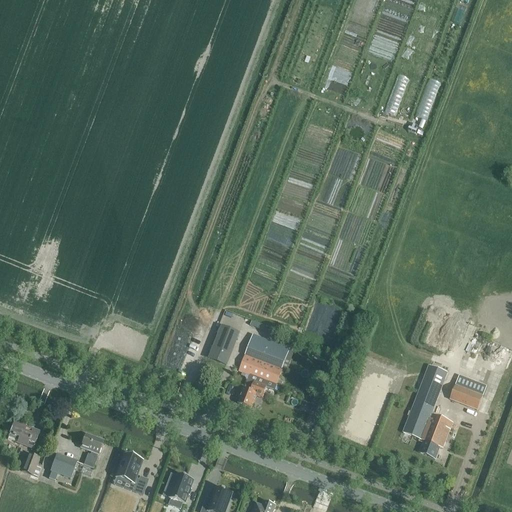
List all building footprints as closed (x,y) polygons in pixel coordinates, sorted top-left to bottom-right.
[(457,12),(463,14),(466,7),(460,5),(457,12)] [(384,114),(395,118),(410,81),(398,76),(384,114)] [(415,117),(426,121),(440,84),(429,80),(415,117)] [(485,301),(479,314),(487,317),(492,304),(485,301)] [(238,336),(222,330),(211,360),(226,366),(238,336)] [(266,389),(273,391),(275,385),(276,386),(288,352),(253,338),(240,372),(250,375),(245,390),(251,392),(255,383),(267,387),(266,389)] [(466,366),(473,369),(482,346),(475,343),(466,366)] [(454,424),(429,415),(438,391),(441,392),(448,373),(430,366),(404,435),(425,443),(421,454),(436,459),(440,449),(444,450),(454,424)] [(251,392),(245,390),(239,405),(251,410),(256,397),(263,399),(266,389),(267,387),(255,383),(251,392)] [(478,412),(483,398),(457,387),(451,401),(478,412)] [(311,412),(307,424),(320,429),(327,410),(314,405),(311,413),(311,412)] [(33,451),(40,433),(14,423),(9,438),(18,442),(17,445),(33,451)] [(86,436),(81,451),(90,454),(90,456),(87,455),(83,466),(93,470),(97,459),(96,459),(96,456),(98,456),(103,442),(86,436)] [(21,473),(33,477),(39,460),(28,456),(21,473)] [(50,473),(51,474),(49,480),(55,482),(57,476),(70,481),(77,464),(57,456),(50,473)] [(131,458),(126,456),(117,480),(134,486),(138,487),(136,493),(143,496),(149,481),(141,478),(140,481),(136,480),(143,462),(138,460),(138,458),(132,456),(131,458)] [(185,505),(194,481),(178,475),(177,477),(172,475),(167,487),(173,489),(169,499),(171,500),(169,506),(180,510),(183,504),(185,505)] [(223,492),(217,489),(211,505),(205,503),(201,511),(226,511),(233,495),(226,493),(226,492),(223,491),(223,492)] [(265,502),(263,507),(257,505),(254,511),(274,511),(276,507),(265,502)]
